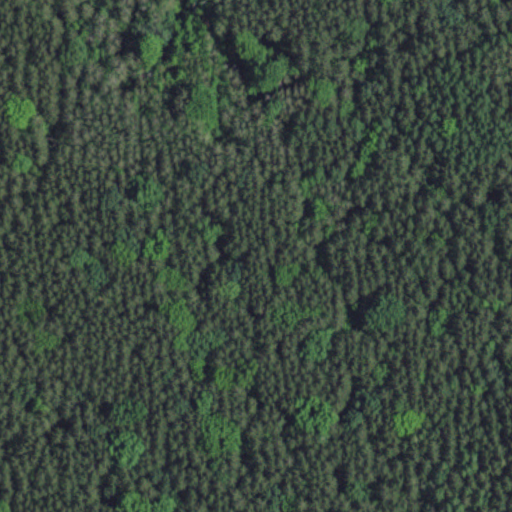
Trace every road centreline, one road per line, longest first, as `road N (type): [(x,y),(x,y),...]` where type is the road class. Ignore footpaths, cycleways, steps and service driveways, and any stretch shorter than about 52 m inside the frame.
road 1 (track): [(511,145),(497,193),(474,223),(395,221),(293,244),(232,287),(204,354),(140,434),(134,511)]
road 2 (track): [(0,237),(45,164),(64,0)]
